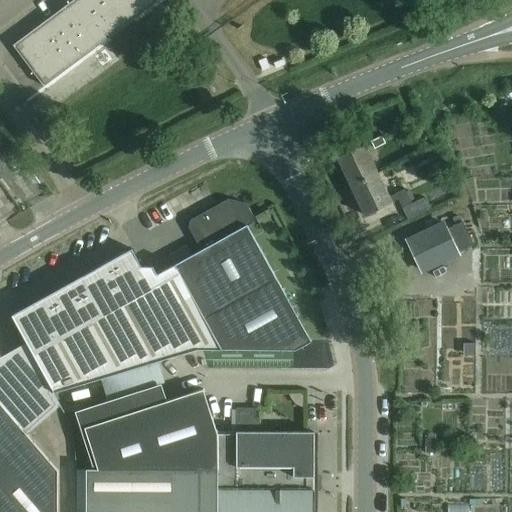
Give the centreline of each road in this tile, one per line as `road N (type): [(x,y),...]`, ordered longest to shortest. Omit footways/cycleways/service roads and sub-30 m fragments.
road 1 (secondary): [(376,511),(377,394),(354,278),(272,119)]
road 2 (unclassified): [(0,265),(272,119)]
road 3 (secondary): [(272,119),(453,48)]
